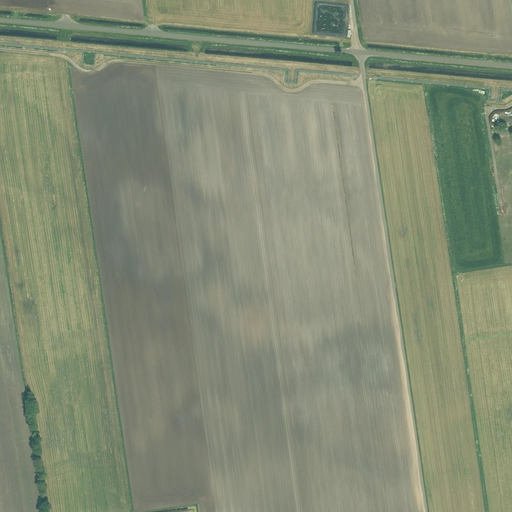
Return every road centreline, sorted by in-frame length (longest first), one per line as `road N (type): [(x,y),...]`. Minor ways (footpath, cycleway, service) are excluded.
road 1 (unclassified): [(359,53),(426,511)]
road 2 (track): [(0,49),(63,56),(86,72),(118,60),(260,73),(289,91),(316,81),(363,83)]
road 3 (tertiary): [(359,53),(0,20)]
road 4 (tertiary): [(511,66),(359,53)]
